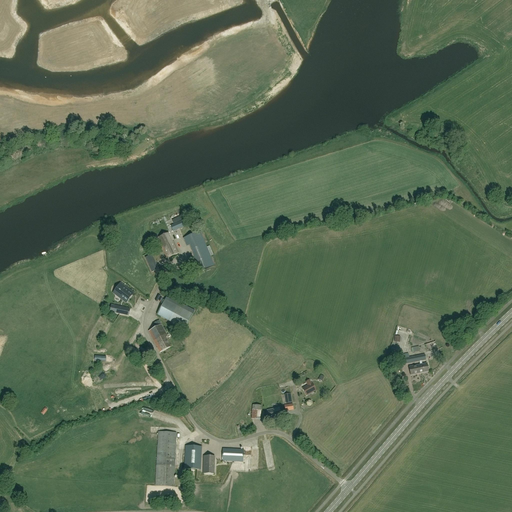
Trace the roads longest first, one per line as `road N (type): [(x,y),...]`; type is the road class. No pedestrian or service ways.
road 1 (unclassified): [(348,489),(285,431),(267,426),(226,438),(196,424),(146,327),(165,265)]
road 2 (secondary): [(348,489),(511,313)]
